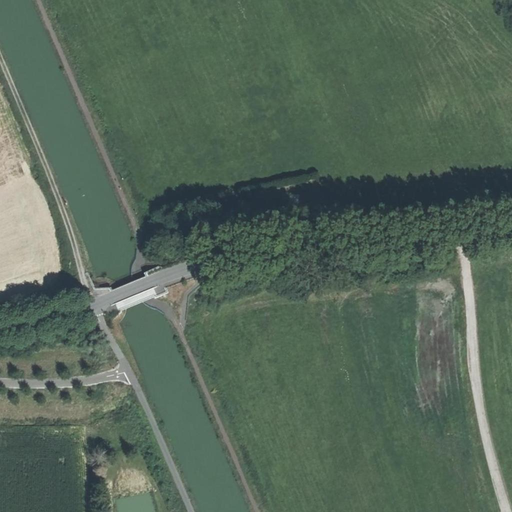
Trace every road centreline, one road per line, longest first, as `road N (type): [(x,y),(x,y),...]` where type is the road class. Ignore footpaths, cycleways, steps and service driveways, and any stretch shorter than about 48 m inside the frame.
road 1 (tertiary): [(511,224),(256,250),(0,331)]
road 2 (track): [(457,232),(486,438),(508,511)]
road 3 (track): [(92,306),(0,59)]
